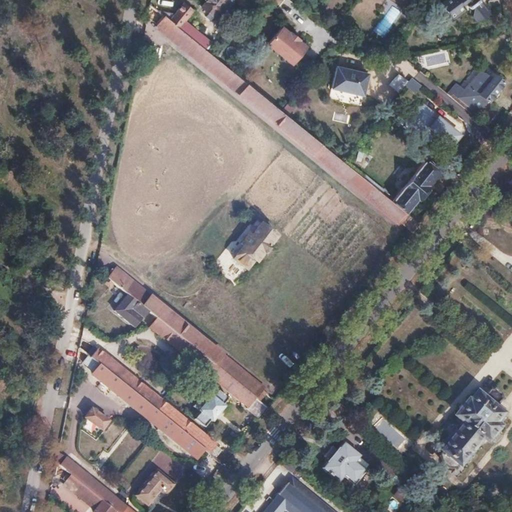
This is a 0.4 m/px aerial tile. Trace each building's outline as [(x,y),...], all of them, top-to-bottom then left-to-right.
[(207,0),(202,7),(214,17),(219,11),(227,0),(207,0)] [(227,0),(219,11),(223,14),(233,0),(227,0)] [(266,0),(277,9),(283,0),(266,0)] [(453,0),(454,0),(444,8),(450,16),(452,14),(459,15),(464,11),(461,6),(466,2),(472,9),(469,12),(477,23),(488,13),(479,0),(453,0)] [(176,13),(157,10),(164,16),(187,34),(201,18),(184,3),(176,13)] [(384,38),(401,12),(391,6),(374,32),(384,38)] [(164,16),(157,24),(240,92),(314,153),(315,152),(399,221),(406,212),(344,161),(281,111),(216,58),(213,55),(205,49),(194,40),(187,34),(164,16)] [(281,27),(267,45),(292,65),(307,48),(299,41),(300,40),(290,32),(289,33),(281,27)] [(200,32),(194,40),(205,49),(212,41),(200,32)] [(334,65),(329,87),(361,95),(366,73),(334,65)] [(458,76),(445,92),(474,115),(486,101),(488,102),(503,84),(493,76),(490,79),(479,70),(478,71),(474,68),(463,81),(458,76)] [(388,85),(398,93),(408,82),(398,74),(388,85)] [(414,94),(421,86),(412,79),(405,86),(414,94)] [(347,122),(348,115),(335,114),(334,121),(347,122)] [(457,115),(451,122),(454,138),(468,136),(465,121),(457,115)] [(358,152),(355,161),(362,163),(365,154),(358,152)] [(423,159),(393,198),(406,209),(417,196),(418,197),(428,184),(427,183),(437,171),(423,159)] [(406,212),(399,221),(412,231),(419,223),(406,212)] [(243,245),(222,271),(235,281),(254,259),(256,261),(277,236),(261,222),(251,235),(249,234),(241,243),(243,245)] [(112,269),(105,277),(107,279),(116,286),(124,293),(151,314),(154,317),(201,353),(256,397),(259,400),(266,392),(112,269)] [(107,279),(103,284),(112,291),(116,286),(107,279)] [(124,293),(111,310),(138,331),(151,314),(124,293)] [(154,317),(147,325),(193,362),(201,353),(154,317)] [(97,349),(90,358),(154,409),(161,400),(97,349)] [(201,353),(193,362),(248,406),(256,397),(201,353)] [(88,356),(82,362),(94,372),(92,374),(196,458),(204,449),(154,409),(90,358),(88,356)] [(205,391),(193,406),(200,411),(195,418),(204,426),(210,419),(212,421),(224,407),(222,405),(228,398),(218,390),(212,397),(205,391)] [(466,424),(443,452),(460,466),(483,439),(487,442),(499,427),(495,423),(503,413),(477,392),(469,401),(468,400),(455,415),(466,424)] [(161,400),(154,409),(204,449),(210,454),(217,445),(161,400)] [(91,408),(85,417),(101,430),(108,421),(91,408)] [(329,458),(323,466),(340,480),(344,475),(355,483),(368,468),(357,459),(361,454),(344,440),(337,448),(332,444),(324,454),(329,458)] [(67,458),(61,466),(67,471),(74,463),(67,458)] [(133,511),(74,463),(67,471),(72,475),(117,511),(133,511)] [(157,470),(136,495),(148,504),(161,488),(166,493),(174,483),(157,470)] [(117,511),(72,475),(66,483),(98,509),(94,511),(117,511)] [(283,489),(263,511),(277,511),(284,504),(294,511),(328,511),(289,480),(283,489)]
